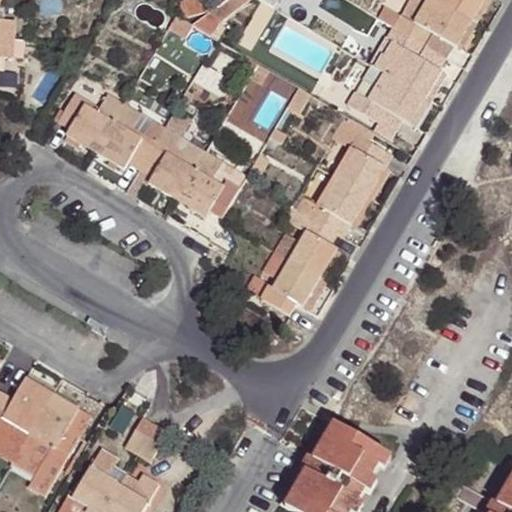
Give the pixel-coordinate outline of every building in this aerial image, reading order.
[(251,0),(277,15),(285,0),(251,0)] [(473,0),(431,0),(426,10),(411,33),(399,28),(384,54),(395,62),(389,73),(366,111),(361,110),(353,107),(345,118),(377,135),(384,124),(396,132),(408,138),(439,84),(417,71),(431,48),(455,59),(484,7),(474,0),(473,0)] [(426,10),(431,0),(415,0),(414,3),(426,10)] [(411,33),(426,10),(414,3),(399,28),(411,33)] [(242,4),(210,25),(218,35),(253,11),(242,4)] [(210,25),(206,10),(181,17),(185,32),(210,25)] [(210,25),(193,37),(211,48),(218,35),(210,25)] [(0,70),(6,71),(12,70),(14,32),(0,31),(0,70)] [(368,98),(361,110),(366,111),(389,73),(377,65),(361,93),(368,98)] [(211,193),(222,175),(188,156),(177,173),(166,168),(169,162),(143,147),(141,151),(129,146),(140,127),(107,107),(96,125),(86,119),(88,116),(74,106),(57,135),(69,143),(65,148),(78,156),(108,174),(116,179),(123,183),(127,178),(150,191),(147,197),(152,200),(161,205),(189,221),(198,227),(205,232),(209,226),(220,232),(238,204),(224,196),(222,199),(211,193)] [(389,142),(396,132),(384,124),(377,135),(389,142)] [(334,153),(348,162),(356,148),(360,138),(348,130),(334,153)] [(360,138),(356,148),(360,150),(365,142),(360,138)] [(78,156),(65,148),(62,153),(75,161),(78,156)] [(348,162),(314,218),(306,229),(300,243),(304,245),(271,302),(266,299),(258,313),(287,329),(294,317),(305,322),(313,309),(312,307),(331,277),(333,278),(339,266),(334,263),(335,262),(330,259),(335,247),(343,235),(349,238),(353,240),(361,227),(360,225),(377,197),(381,197),(388,183),(384,182),(378,177),(384,165),(360,150),(356,148),(348,162)] [(390,169),(384,165),(378,177),(384,182),(390,169)] [(113,183),(116,179),(108,174),(106,180),(113,183)] [(245,189),(222,175),(211,193),(222,199),(224,196),(238,204),(243,192),(245,189)] [(158,210),(161,205),(152,200),(150,206),(158,210)] [(306,229),(314,218),(301,209),(293,222),(306,229)] [(194,231),(198,227),(189,221),(187,227),(194,231)] [(341,250),(349,238),(343,235),(335,247),(341,250)] [(110,328),(96,320),(93,325),(107,333),(110,328)] [(52,461),(46,471),(44,474),(58,483),(78,450),(66,444),(77,422),(24,391),(11,411),(0,404),(0,378),(1,377),(0,376),(0,435),(2,432),(13,439),(26,446),(52,461)] [(285,511),(353,511),(385,458),(334,428),(285,511)] [(123,460),(149,476),(166,445),(140,430),(123,460)] [(0,447),(5,450),(13,439),(2,432),(0,435),(0,447)] [(20,456),(46,471),(52,461),(26,446),(20,456)] [(99,463),(72,509),(71,511),(148,511),(158,496),(140,487),(134,498),(129,504),(117,497),(106,490),(110,483),(116,472),(99,463)] [(511,511),(511,482),(494,511),(511,511)] [(121,489),(110,483),(106,490),(117,497),(121,489)] [(121,489),(117,497),(129,504),(134,498),(121,489)]
